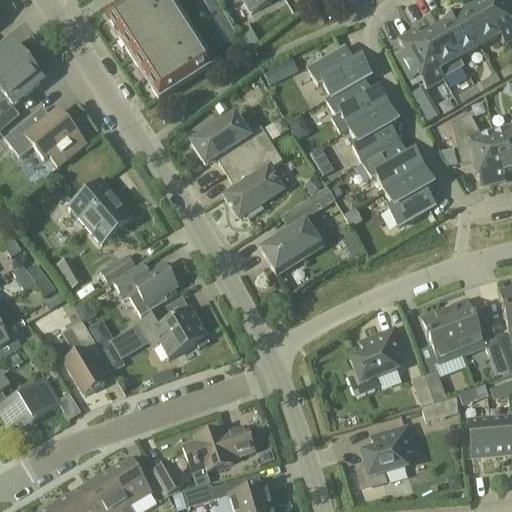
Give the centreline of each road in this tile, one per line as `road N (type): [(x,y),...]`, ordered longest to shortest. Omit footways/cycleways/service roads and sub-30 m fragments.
road 1 (tertiary): [(267,355),(228,279),(45,0)]
road 2 (residential): [(0,487),(75,444),(276,373)]
road 3 (residential): [(511,253),(415,282),(267,355)]
road 4 (residential): [(372,22),(370,44),(456,200),(477,210),(511,203)]
road 5 (tertiary): [(321,511),(276,373)]
